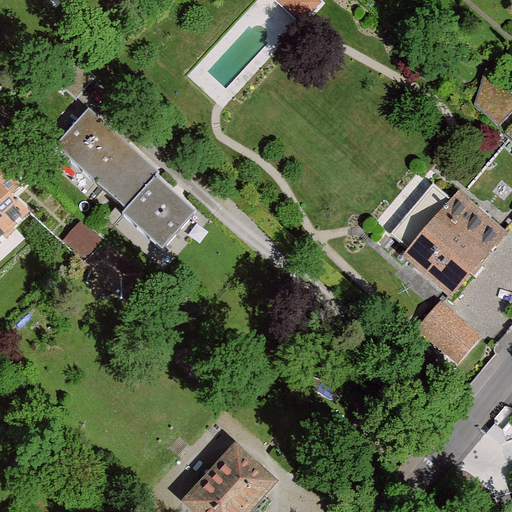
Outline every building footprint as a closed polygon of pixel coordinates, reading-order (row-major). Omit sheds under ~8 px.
[(312,0),(272,0),(299,26),(319,6),(312,0)] [(56,80),(75,98),(84,88),(95,76),(76,58),(56,80)] [(161,251),(194,215),(153,178),(157,174),(89,114),(57,150),(124,210),(120,215),(161,251)] [(0,198),(19,182),(0,160),(0,238),(11,228),(0,216),(0,198)] [(432,184),(390,234),(412,252),(406,258),(449,294),(500,233),(457,197),(453,202),(432,184)] [(103,244),(82,223),(63,242),(84,263),(103,244)] [(143,277),(110,245),(89,267),(122,299),(143,277)] [(481,340),(441,306),(418,334),(458,368),(481,340)] [(238,445),(184,504),(192,511),(252,511),(280,482),(238,445)]
